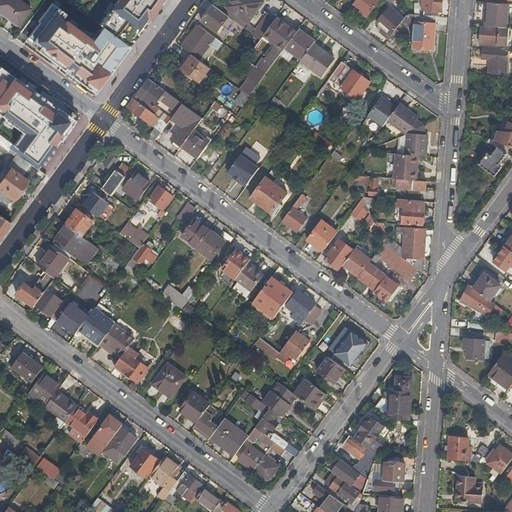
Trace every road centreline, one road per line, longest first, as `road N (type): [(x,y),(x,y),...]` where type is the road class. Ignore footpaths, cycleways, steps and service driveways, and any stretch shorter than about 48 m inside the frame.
road 1 (residential): [(400,339),(104,120)]
road 2 (residential): [(0,308),(272,510)]
road 3 (residential): [(272,510),(400,339)]
road 4 (residential): [(304,0),(455,111)]
road 5 (secondary): [(104,120),(0,265)]
road 6 (residential): [(455,111),(443,279)]
road 7 (secondary): [(192,0),(104,120)]
road 8 (residential): [(438,367),(426,511)]
road 9 (residential): [(104,120),(0,41)]
